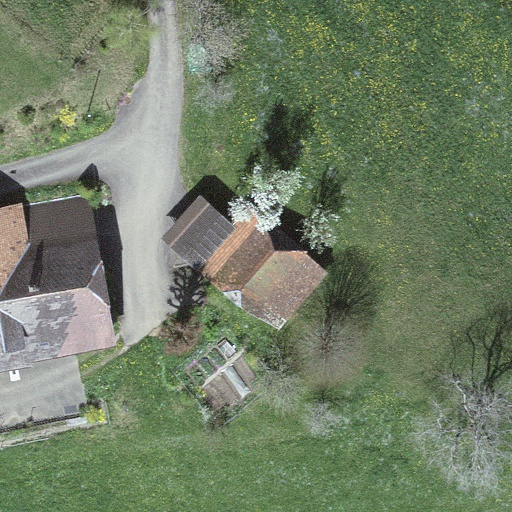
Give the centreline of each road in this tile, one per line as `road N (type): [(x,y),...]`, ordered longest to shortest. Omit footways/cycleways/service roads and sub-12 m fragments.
road 1 (track): [(0,398),(105,354),(132,328),(145,284),(144,132)]
road 2 (track): [(0,179),(144,132),(164,74),(159,0)]
